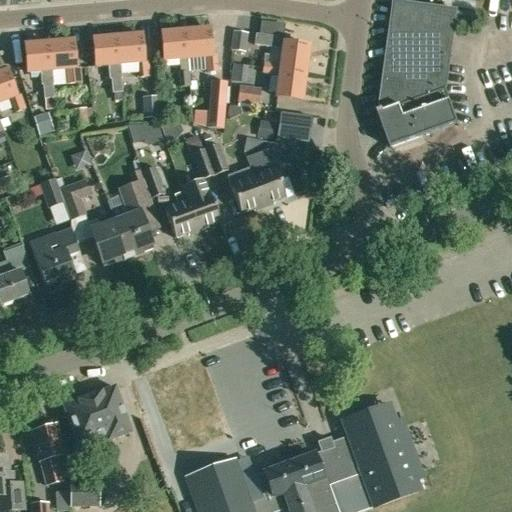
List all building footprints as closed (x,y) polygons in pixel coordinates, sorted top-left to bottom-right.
[(458,11),(395,2),(381,104),(383,111),(379,113),(392,148),(459,124),(447,89),(456,24),(475,27),(477,15),(458,11)] [(186,32),(188,60),(207,58),(208,73),(218,72),(217,57),(212,57),(210,30),(186,32)] [(162,34),(164,62),(188,60),(186,32),(162,34)] [(245,53),(248,34),(233,32),(230,51),(245,53)] [(271,48),(268,65),(264,64),(264,69),(305,74),(309,46),(284,43),(285,39),(268,37),(255,35),(254,46),(266,47),(271,48)] [(139,78),(149,78),(148,63),(144,63),(141,36),(117,38),(121,79),(122,79),(120,66),(138,64),(139,78)] [(112,94),(114,94),(114,102),(123,101),(122,93),(123,93),(121,79),(117,38),(93,40),(96,68),(108,67),(109,80),(111,80),(112,94)] [(66,85),(71,85),(81,84),(80,69),(75,70),(73,42),(49,44),(51,72),(52,72),(65,71),(66,85)] [(44,100),(45,108),(55,107),(54,99),(53,85),(54,85),(52,72),(51,72),(49,44),(25,46),(27,74),(40,73),(41,86),(43,86),(44,100)] [(305,74),(264,69),(263,74),(280,76),(277,98),(302,101),(305,74)] [(16,113),(25,110),(20,96),(16,98),(7,71),(0,73),(0,103),(11,100),(16,113)] [(189,72),(178,73),(180,88),(191,87),(190,72),(189,72)] [(226,83),(211,82),(209,113),(194,111),(193,126),(223,130),(226,83)] [(258,107),(261,90),(240,86),(237,104),(258,107)] [(159,97),(142,98),(143,119),(160,118),(159,97)] [(71,129),(89,126),(87,108),(69,111),(71,129)] [(50,115),(34,119),(38,135),(54,131),(50,115)] [(303,118),(281,115),(278,135),(300,138),(303,118)] [(7,118),(0,121),(2,128),(10,126),(7,118)] [(128,129),(135,147),(152,142),(147,128),(128,129)] [(219,146),(206,150),(216,176),(229,171),(219,146)] [(206,150),(193,154),(203,180),(216,176),(206,150)] [(254,178),(250,167),(249,168),(264,209),(274,205),(273,203),(286,199),(275,170),(254,178)] [(152,200),(166,195),(156,168),(143,173),(152,200)] [(227,176),(231,187),(242,215),(253,211),(254,213),(264,209),(249,168),(227,176)] [(141,218),(155,213),(144,180),(145,180),(141,171),(133,173),(136,183),(117,190),(124,208),(125,207),(129,217),(115,222),(129,258),(153,249),(147,233),(141,218)] [(55,181),(70,221),(87,216),(81,200),(91,197),(85,181),(64,188),(61,179),(55,181)] [(55,181),(41,186),(49,208),(63,203),(55,181)] [(183,192),(175,195),(179,206),(166,211),(176,239),(188,235),(189,237),(199,234),(188,203),(183,192)] [(188,203),(199,234),(209,230),(208,228),(222,223),(211,194),(188,203)] [(104,267),(129,258),(115,222),(101,228),(98,219),(88,223),(104,267)] [(67,257),(79,253),(71,231),(55,237),(54,236),(29,245),(44,285),(59,279),(61,284),(75,278),(67,257)] [(19,273),(30,269),(22,248),(4,255),(7,263),(0,265),(0,304),(1,306),(27,296),(19,273)] [(67,448),(77,448),(79,448),(79,445),(104,436),(107,442),(130,434),(114,388),(63,407),(70,426),(65,428),(67,448)] [(283,494),(289,511),(340,511),(330,484),(366,471),(379,506),(423,489),(416,472),(424,469),(407,425),(400,427),(394,412),(350,429),(352,435),(334,442),(333,439),(321,443),(322,446),(317,448),(316,446),(262,466),(273,494),(282,491),(283,494)] [(55,458),(64,456),(55,425),(30,432),(39,464),(46,486),(62,482),(55,458)] [(0,511),(24,510),(22,484),(10,485),(7,457),(0,457),(0,511)] [(189,478),(201,511),(252,511),(234,462),(189,478)] [(92,484),(70,484),(70,507),(98,507),(98,484),(92,484)] [(30,504),(30,511),(49,511),(49,503),(30,504)]
